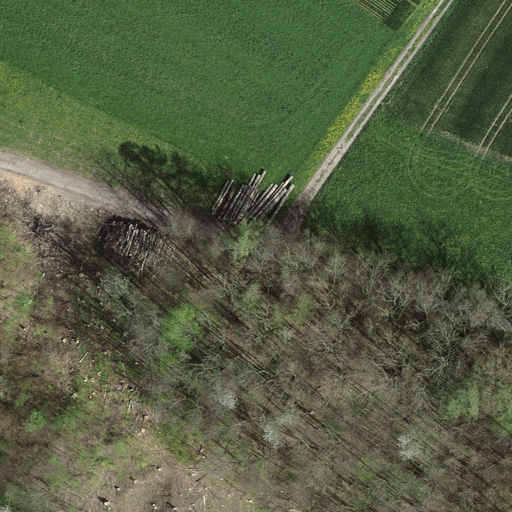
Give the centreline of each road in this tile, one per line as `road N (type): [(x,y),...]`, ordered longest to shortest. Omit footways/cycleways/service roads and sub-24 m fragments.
road 1 (track): [(0,156),(511,327)]
road 2 (track): [(448,0),(278,249)]
